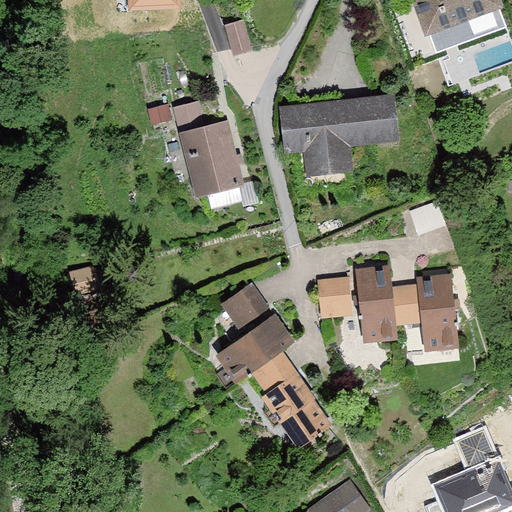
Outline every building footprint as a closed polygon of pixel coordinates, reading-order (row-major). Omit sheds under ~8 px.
[(506,0),(416,0),(430,35),(508,4),(506,0)] [(233,23),(237,50),(250,48),(246,21),(233,23)] [(397,91),(280,101),(284,151),(306,149),(308,174),(359,170),(356,141),(401,137),(397,91)] [(175,101),(153,107),(156,120),(178,115),(175,101)] [(229,114),(183,126),(200,195),(246,183),(229,114)] [(420,232),(450,222),(441,198),(412,209),(420,232)] [(94,265),(71,268),(75,296),(98,292),(94,265)] [(394,266),(357,269),(363,341),(400,338),(394,266)] [(321,278),(327,317),(359,312),(353,273),(321,278)] [(463,273),(422,275),(426,348),(467,346),(463,273)] [(271,306),(253,282),(223,304),(241,328),(271,306)] [(296,337),(277,310),(205,361),(225,390),(253,370),(268,390),(260,396),(296,446),(330,422),(278,350),(296,337)] [(511,498),(497,463),(439,487),(449,511),(488,511),(511,502),(511,498)] [(364,511),(370,508),(346,475),(296,511),(364,511)]
